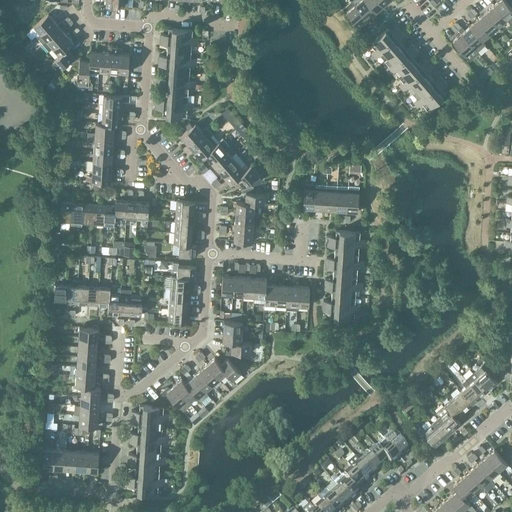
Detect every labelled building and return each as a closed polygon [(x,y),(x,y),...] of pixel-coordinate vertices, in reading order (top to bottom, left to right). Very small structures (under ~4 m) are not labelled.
[(364,0),(359,0),(354,5),(367,19),(375,12),(364,0)] [(378,0),(364,0),(375,12),(383,5),(378,0)] [(499,0),(494,5),(507,19),(510,24),(511,22),(511,7),(505,0),(499,0)] [(367,19),(354,5),(351,1),(343,9),(358,27),(367,19)] [(494,5),(486,12),(498,26),(507,19),(494,5)] [(486,12),(477,19),(490,33),(498,26),(486,12)] [(29,29),(36,37),(55,20),(48,13),(29,29)] [(477,19),(469,26),(482,40),(490,33),(477,19)] [(55,20),(36,37),(42,44),(61,28),(66,24),(63,21),(62,20),(58,24),(55,20)] [(371,30),(374,30),(377,27),(377,24),(374,20),(367,26),(371,30)] [(461,27),(458,30),(461,33),(477,52),(486,45),(482,40),(469,26),(465,30),(462,26),(461,27)] [(49,51),(53,47),(68,35),(61,28),(42,44),(49,51)] [(160,33),(160,38),(180,40),(180,28),(168,28),(167,37),(165,37),(165,34),(160,33)] [(180,28),(180,40),(198,41),(198,37),(192,37),(193,29),(180,28)] [(388,28),(378,36),(386,44),(401,31),(398,28),(394,31),(396,34),(394,35),(388,28)] [(386,44),(393,53),(402,44),(396,37),(398,36),(400,38),(404,35),(401,31),(386,44)] [(477,52),(461,33),(452,41),(470,61),(479,54),(477,52)] [(53,47),(59,55),(60,55),(67,49),(74,43),(68,35),(53,47)] [(370,53),(373,56),(386,44),(378,36),(369,44),(374,49),(370,53)] [(167,40),(167,50),(179,50),(180,40),(160,38),(160,43),(165,44),(165,40),(167,40)] [(180,40),(179,50),(191,51),(192,44),(197,44),(198,41),(180,40)] [(19,44),(14,48),(18,53),(22,49),(19,44)] [(379,55),(384,60),(393,53),(386,44),(373,56),(375,58),(379,55)] [(393,53),(400,61),(415,47),(412,44),(408,47),(410,50),(409,51),(402,44),(393,53)] [(400,61),(407,69),(417,61),(410,54),(412,52),(415,55),(418,51),(415,47),(400,61)] [(22,49),(18,53),(22,56),(23,58),(27,54),(22,49)] [(67,62),(73,65),(78,54),(77,54),(74,56),(67,49),(60,55),(59,55),(52,61),(59,69),(67,62)] [(90,50),(90,60),(89,70),(99,70),(100,51),(90,50)] [(159,55),(159,60),(178,61),(179,50),(167,50),(166,59),(164,59),(164,55),(159,55)] [(179,50),(178,61),(196,63),(196,59),(191,58),(191,51),(179,50)] [(110,52),(100,51),(99,70),(109,71),(110,52)] [(120,53),(110,52),(109,71),(118,72),(120,53)] [(130,54),(120,53),(118,72),(128,72),(130,54)] [(384,69),(387,72),(400,61),(393,53),(384,60),(388,66),(384,69)] [(78,54),(73,65),(79,68),(78,86),(88,87),(89,70),(90,60),(80,59),(80,55),(78,54)] [(504,55),(498,60),(503,65),(504,67),(510,62),(504,55)] [(29,56),(25,60),(28,63),(31,67),(35,64),(29,56)] [(166,62),(165,71),(177,72),(178,61),(159,60),(158,65),(163,66),(163,62),(166,62)] [(407,69),(414,77),(429,64),(426,60),(422,63),(425,66),(423,68),(417,61),(407,69)] [(178,61),(177,72),(190,73),(190,66),(196,66),(196,63),(178,61)] [(393,71),(398,77),(407,69),(400,61),(387,72),(389,75),(393,71)] [(494,62),(489,66),(490,67),(494,71),(499,67),(495,63),(494,62)] [(35,64),(31,67),(33,70),(36,73),(37,74),(41,71),(35,64)] [(414,77),(421,85),(431,77),(425,70),(426,68),(429,71),(433,68),(429,64),(414,77)] [(490,67),(479,77),(483,81),(494,71),(490,67)] [(399,86),(401,89),(414,77),(407,69),(398,77),(403,82),(399,86)] [(157,77),(157,82),(177,83),(177,72),(165,71),(164,81),(162,81),(162,77),(157,77)] [(177,72),(177,83),(195,84),(195,81),(189,80),(190,73),(177,72)] [(421,85),(429,93),(444,80),(440,76),(436,80),(439,82),(437,84),(431,77),(421,85)] [(407,87),(412,93),(421,85),(414,77),(401,89),(403,91),(407,87)] [(444,80),(429,93),(436,102),(445,94),(439,86),(440,84),(443,87),(447,84),(444,80)] [(164,83),(164,93),(176,94),(177,83),(157,82),(157,87),(162,87),(162,83),(164,83)] [(177,83),(176,94),(188,95),(189,87),(194,88),(195,84),(177,83)] [(413,102),(415,105),(429,93),(421,85),(412,93),(417,98),(413,102)] [(104,93),(103,103),(122,105),(122,100),(128,101),(129,99),(130,95),(127,95),(123,95),(104,93)] [(156,98),(156,103),(175,105),(176,94),(164,93),(163,102),(161,102),(161,98),(156,98)] [(429,93),(415,105),(417,107),(422,104),(427,110),(436,102),(429,93)] [(176,94),(175,105),(193,106),(193,102),(188,102),(188,95),(176,94)] [(103,103),(102,113),(121,114),(122,105),(103,103)] [(162,115),(174,116),(175,105),(156,103),(155,108),(160,108),(161,105),(163,105),(162,115)] [(175,105),(174,116),(187,117),(187,109),(193,109),(193,106),(175,105)] [(228,108),(222,113),(229,121),(235,115),(232,113),(228,108)] [(102,113),(102,122),(115,124),(121,125),(121,114),(102,113)] [(235,115),(229,121),(235,128),(241,122),(237,118),(235,116),(235,115)] [(96,122),(95,133),(114,134),(115,124),(102,122),(96,122)] [(180,136),(187,144),(201,131),(195,123),(192,126),(189,122),(185,126),(188,129),(180,136)] [(241,122),(235,128),(242,135),(245,133),(248,130),(244,126),(242,124),(241,122)] [(201,131),(187,144),(193,151),(208,138),(213,134),(206,127),(205,128),(202,131),(201,131)] [(502,130),(502,144),(503,145),(509,145),(510,131),(504,130),(502,130)] [(95,133),(94,142),(113,144),(114,134),(95,133)] [(208,138),(193,151),(200,158),(204,154),(219,141),(213,134),(208,138)] [(211,162),(226,149),(229,146),(223,138),(219,141),(204,154),(211,162)] [(94,142),(94,152),(113,153),(113,144),(94,142)] [(211,162),(217,169),(232,156),(226,149),(211,162)] [(94,152),(93,161),(112,162),(113,153),(94,152)] [(217,169),(223,176),(242,160),(236,153),(232,156),(217,169)] [(230,184),(237,178),(244,171),(248,167),(242,160),(223,176),(230,184)] [(93,161),(92,171),(111,172),(112,162),(93,161)] [(244,171),(237,178),(243,185),(240,188),(241,190),(253,186),(252,184),(262,181),(261,178),(257,173),(258,173),(251,165),(248,167),(244,171)] [(87,176),(87,180),(92,181),(111,182),(111,172),(92,171),(92,177),(87,176)] [(303,204),(303,207),(314,208),(315,189),(315,186),(315,185),(304,184),(304,185),(304,192),(303,198),(303,204)] [(315,189),(314,208),(325,209),(326,190),(326,185),(315,185),(315,186),(315,189)] [(326,190),(325,209),(335,210),(337,191),(337,186),(326,185),(326,190)] [(253,186),(241,190),(241,192),(245,192),(245,201),(255,202),(255,203),(261,203),(264,204),(264,193),(261,188),(254,191),(253,186)] [(337,191),(335,210),(346,211),(347,191),(348,187),(337,186),(337,191)] [(347,191),(346,211),(357,211),(358,192),(358,188),(348,187),(347,191)] [(176,199),(175,210),(193,212),(194,201),(176,199)] [(116,200),(115,206),(116,206),(115,218),(126,219),(128,201),(116,200)] [(138,201),(128,201),(126,219),(137,219),(138,201)] [(149,202),(138,201),(137,219),(148,220),(149,202)] [(235,211),(254,212),(261,213),(261,203),(255,203),(255,202),(245,201),(236,201),(235,211)] [(60,220),(71,220),(72,203),(61,202),(60,220)] [(71,220),(82,221),(83,203),(72,203),(71,220)] [(82,221),(93,222),(94,204),(83,203),(82,221)] [(93,222),(104,223),(105,205),(94,204),(93,222)] [(105,205),(104,223),(115,224),(115,218),(116,206),(115,206),(105,205)] [(175,210),(175,221),(192,222),(193,212),(175,210)] [(235,211),(234,221),(254,222),(254,212),(235,211)] [(175,221),(174,232),(192,233),(192,222),(175,221)] [(234,221),(234,230),(253,232),(254,222),(234,221)] [(253,232),(234,230),(233,240),(252,241),(253,232)] [(328,236),(327,240),(347,242),(348,231),(335,230),(335,240),(332,240),(332,236),(328,236)] [(348,231),(347,242),(365,243),(365,240),(359,239),(360,232),(348,231)] [(173,243),(179,244),(191,245),(191,244),(192,233),(174,232),(173,243)] [(334,243),(334,252),(346,252),(347,242),(327,240),(327,246),(332,246),(332,242),(334,243)] [(347,242),(346,252),(359,253),(359,246),(365,246),(365,243),(347,242)] [(148,257),(155,257),(156,245),(146,244),(145,251),(145,252),(148,252),(148,257)] [(191,245),(179,244),(178,255),(196,256),(197,244),(191,244),(191,245)] [(134,256),(135,247),(124,246),(124,255),(134,256)] [(326,257),(326,262),(346,263),(346,252),(334,252),(333,261),(331,261),(331,257),(326,257)] [(346,252),(346,263),(363,264),(364,261),(358,261),(359,253),(346,252)] [(333,264),(333,273),(345,274),(346,263),(326,262),(326,267),(331,267),(331,264),(333,264)] [(177,270),(177,276),(177,277),(189,278),(195,278),(195,266),(178,265),(178,263),(172,263),(172,270),(177,270)] [(346,263),(345,274),(357,275),(358,268),(363,268),(363,264),(346,263)] [(325,279),(325,284),(344,285),(345,274),(333,273),(332,283),(330,283),(330,279),(325,279)] [(345,274),(344,285),(362,286),(362,283),(357,283),(357,275),(345,274)] [(221,294),(233,294),(234,275),(223,275),(221,294)] [(233,294),(243,295),(245,276),(234,275),(233,294)] [(171,276),(170,287),(189,289),(189,278),(177,277),(177,276),(171,276)] [(243,295),(254,296),(256,277),(245,276),(243,295)] [(254,296),(265,297),(266,284),(267,284),(267,278),(256,277),(254,296)] [(67,284),(65,302),(76,303),(77,285),(78,280),(72,280),(72,285),(67,284)] [(54,301),(65,302),(67,284),(55,283),(54,301)] [(265,303),(276,304),(278,285),(267,284),(266,284),(265,297),(265,303)] [(332,286),(331,295),(344,296),(344,285),(325,284),(324,289),(329,289),(330,285),(332,286)] [(76,303),(87,304),(88,286),(77,285),(76,303)] [(276,304),(287,304),(288,286),(278,285),(276,304)] [(344,285),(344,296),(356,296),(356,290),(362,290),(362,286),(344,285)] [(87,304),(98,305),(99,287),(88,286),(87,304)] [(288,286),(287,304),(286,310),(297,311),(297,305),(299,286),(288,286)] [(310,287),(299,286),(297,305),(309,306),(310,287)] [(98,305),(108,306),(109,293),(110,293),(110,287),(99,287),(98,305)] [(170,287),(170,298),(188,299),(189,289),(170,287)] [(130,313),(131,294),(132,290),(121,289),(121,294),(119,312),(130,313)] [(108,311),(119,312),(121,294),(110,293),(109,293),(108,306),(108,311)] [(131,294),(130,313),(141,313),(143,295),(131,294)] [(324,300),(323,305),(343,306),(344,296),(331,295),(331,304),(328,304),(329,301),(324,300)] [(344,296),(343,306),(361,308),(361,305),(356,304),(356,296),(344,296)] [(170,298),(169,309),(187,310),(188,299),(170,298)] [(330,317),(342,318),(343,306),(323,305),(323,311),(328,311),(328,307),(331,307),(330,317)] [(343,306),(342,318),(354,318),(355,311),(361,312),(361,308),(343,306)] [(187,310),(169,309),(168,320),(186,321),(187,310)] [(224,320),(223,331),(242,332),(243,322),(224,320)] [(79,326),(79,337),(98,338),(99,328),(79,326)] [(222,341),(231,341),(242,342),(242,341),(242,332),(223,331),(222,341)] [(79,337),(78,346),(97,347),(98,338),(79,337)] [(227,351),(227,353),(238,358),(240,352),(250,352),(251,342),(242,341),(242,342),(231,341),(231,351),(227,351)] [(78,346),(77,356),(97,357),(97,347),(78,346)] [(221,364),(220,364),(227,372),(233,379),(241,372),(235,364),(238,358),(227,353),(226,354),(228,357),(221,364)] [(77,356),(77,365),(96,367),(97,357),(77,356)] [(215,357),(207,364),(220,378),(227,372),(220,364),(215,357)] [(473,371),(473,372),(477,376),(489,390),(498,382),(493,377),(497,373),(494,369),(486,360),(480,365),(481,366),(474,372),(473,371)] [(207,364),(200,370),(212,384),(220,378),(207,364)] [(77,365),(76,375),(95,376),(96,367),(77,365)] [(200,370),(193,376),(205,391),(212,384),(200,370)] [(473,372),(465,379),(469,383),(481,397),(489,390),(477,376),(473,372)] [(76,385),(82,386),(82,385),(95,386),(95,376),(76,375),(76,385)] [(185,382),(185,383),(194,393),(198,397),(201,401),(209,395),(205,391),(193,376),(185,383),(185,382)] [(181,378),(174,384),(187,399),(194,393),(185,383),(185,382),(181,378)] [(465,386),(461,390),(473,404),(481,397),(469,383),(465,379),(462,383),(465,386)] [(166,388),(161,392),(165,397),(170,397),(171,396),(184,411),(191,404),(187,399),(174,384),(167,390),(166,388)] [(82,386),(81,395),(100,397),(101,386),(95,386),(82,385),(82,386)] [(427,386),(419,393),(424,398),(432,391),(427,386)] [(461,390),(452,398),(464,411),(473,404),(461,390)] [(81,395),(81,405),(99,406),(100,397),(81,395)] [(452,398),(444,405),(456,418),(464,411),(452,398)] [(408,403),(400,411),(405,416),(414,408),(409,403),(408,403)] [(74,414),(80,414),(99,415),(99,406),(81,405),(75,404),(74,414)] [(131,410),(131,415),(151,416),(151,405),(139,404),(139,414),(136,414),(136,410),(131,410)] [(151,405),(151,416),(169,417),(169,414),(163,413),(164,406),(151,405)] [(205,405),(198,412),(199,413),(203,417),(209,411),(205,405)] [(436,412),(439,416),(451,430),(460,422),(456,418),(444,405),(436,412)] [(198,412),(190,418),(195,424),(203,417),(199,413),(198,412)] [(99,415),(80,414),(79,424),(98,426),(99,415)] [(138,417),(138,426),(150,427),(151,416),(131,415),(131,420),(135,420),(136,417),(138,417)] [(151,416),(150,427),(162,428),(163,420),(168,421),(169,417),(151,416)] [(439,416),(431,423),(443,437),(451,430),(439,416)] [(360,424),(359,424),(365,431),(371,426),(365,419),(362,422),(360,424)] [(428,419),(422,425),(425,429),(423,430),(430,438),(435,444),(443,437),(431,423),(428,419)] [(130,431),(129,436),(149,438),(150,427),(138,426),(137,436),(134,435),(135,432),(130,431)] [(150,427),(149,438),(167,439),(167,435),(162,435),(162,428),(150,427)] [(383,439),(384,440),(399,457),(408,450),(396,436),(395,437),(391,432),(383,439)] [(137,439),(136,448),(149,449),(149,438),(129,436),(129,442),(134,442),(134,438),(137,439)] [(149,438),(149,449),(161,449),(161,442),(167,442),(167,439),(149,438)] [(384,440),(376,447),(387,460),(390,465),(399,457),(384,440)] [(375,447),(367,454),(378,468),(387,460),(376,447),(375,447)] [(43,467),(54,468),(55,449),(44,448),(43,467)] [(128,453),(128,458),(148,459),(149,449),(136,448),(136,457),(133,457),(133,453),(128,453)] [(54,468),(65,469),(66,450),(55,449),(54,468)] [(149,449),(148,459),(166,461),(166,457),(161,457),(161,449),(149,449)] [(494,449),(486,456),(498,471),(507,463),(505,461),(494,449)] [(65,469),(76,469),(77,450),(66,450),(65,469)] [(76,469),(86,470),(88,451),(77,450),(76,469)] [(88,451),(86,470),(98,471),(99,452),(88,451)] [(367,454),(359,461),(370,475),(378,468),(367,454)] [(486,456),(478,463),(490,478),(498,471),(486,456)] [(347,464),(351,468),(363,481),(370,475),(359,461),(355,457),(347,464)] [(135,460),(135,469),(147,470),(148,459),(128,458),(128,463),(133,464),(133,460),(135,460)] [(148,459),(147,470),(160,471),(160,463),(166,464),(166,461),(148,459)] [(323,465),(320,467),(325,472),(333,465),(328,460),(325,463),(323,465)] [(478,463),(470,471),(482,485),(490,478),(478,463)] [(342,476),(346,480),(347,480),(354,489),(363,481),(351,468),(342,476)] [(127,475),(127,480),(147,481),(147,470),(135,469),(134,479),(132,479),(132,475),(127,475)] [(147,470),(147,481),(164,482),(165,479),(165,478),(159,478),(160,471),(147,470)] [(470,471),(461,478),(474,492),(482,485),(470,471)] [(334,483),(338,487),(349,500),(358,493),(354,489),(347,480),(346,480),(342,476),(334,483)] [(453,485),(457,490),(465,500),(466,499),(474,492),(461,478),(453,485)] [(134,491),(146,492),(147,481),(127,480),(126,485),(131,485),(131,481),(134,481),(134,491)] [(147,481),(146,492),(158,493),(159,485),(164,486),(164,482),(147,481)] [(338,487),(330,494),(341,508),(349,500),(338,487)] [(457,490),(448,497),(461,511),(470,504),(466,499),(465,500),(457,490)] [(276,492),(267,499),(272,505),(281,498),(276,492)] [(330,494),(321,501),(330,511),(336,511),(341,508),(330,494)] [(448,497),(440,504),(447,511),(459,511),(461,511),(448,497)] [(330,511),(321,501),(313,508),(316,511),(330,511)]
